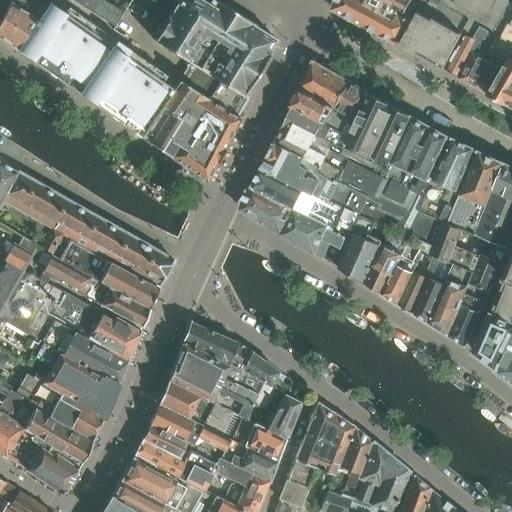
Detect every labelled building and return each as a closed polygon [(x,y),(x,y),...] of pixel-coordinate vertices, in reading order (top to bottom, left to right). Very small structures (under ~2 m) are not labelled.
[(0,38),(18,51),(46,3),(40,0),(11,0),(0,21),(0,38)] [(103,0),(71,0),(114,27),(123,13),(103,0)] [(241,119),(240,118),(249,100),(248,97),(245,96),(272,52),(271,51),(277,40),(256,26),(256,25),(215,0),(179,0),(154,41),(190,63),(219,82),(208,100),(241,120),(241,119)] [(336,0),(333,9),(400,46),(401,45),(423,0),(428,0),(438,6),(441,0),(336,0)] [(481,27),(493,34),(511,0),(441,0),(438,6),(430,1),(427,0),(423,0),(401,45),(445,69),(464,34),(474,39),(481,27)] [(18,51),(31,60),(143,138),(174,90),(126,57),(130,51),(117,41),(112,47),(65,15),(66,14),(50,4),(49,5),(46,3),(18,51)] [(511,26),(508,24),(500,38),(511,44),(511,26)] [(468,82),(493,35),(481,27),(474,39),(464,34),(445,69),(468,82)] [(507,60),(511,51),(511,44),(493,35),(468,82),(488,93),(496,78),(504,65),(507,60)] [(511,51),(507,60),(504,65),(496,78),(488,93),(488,94),(491,95),(495,97),(497,98),(507,103),(510,105),(511,105),(511,51)] [(190,63),(178,81),(180,82),(208,100),(219,82),(190,63)] [(302,88),(334,108),(337,110),(352,83),(320,65),(320,66),(313,68),(312,67),(302,88)] [(207,182),(241,120),(208,100),(180,82),(174,90),(143,138),(207,183),(208,182),(207,182)] [(394,106),(352,83),(337,110),(334,108),(325,125),(350,138),(341,155),(364,168),(384,178),(412,116),(394,106)] [(325,125),(334,108),(302,88),(292,107),(325,125)] [(292,107),(276,143),(322,166),(317,173),(335,182),(337,180),(371,195),(375,197),(384,178),(364,168),(341,155),(350,138),(325,125),(292,107)] [(448,137),(412,116),(384,178),(375,197),(371,195),(362,215),(377,221),(407,233),(406,234),(407,234),(430,186),(426,184),(448,137)] [(479,151),(453,139),(430,186),(407,234),(407,235),(433,246),(443,222),(449,224),(461,200),(457,198),(479,151)] [(276,143),(262,168),(360,215),(362,215),(371,195),(337,180),(335,182),(317,173),(322,166),(276,143)] [(504,164),(479,151),(457,198),(461,200),(486,211),(504,164)] [(182,217),(184,214),(164,187),(118,157),(116,158),(111,165),(111,167),(116,175),(155,203),(182,217)] [(16,170),(0,160),(0,200),(14,176),(13,175),(16,170)] [(511,238),(511,167),(504,164),(486,211),(461,200),(449,224),(508,248),(511,238)] [(351,236),(360,215),(262,168),(250,191),(243,205),(244,211),(258,219),(275,229),(283,214),(288,217),(290,212),(327,231),(328,230),(343,237),(344,233),(351,236)] [(173,260),(18,171),(1,202),(50,230),(48,235),(41,248),(52,255),(59,241),(62,236),(70,239),(158,288),(173,260)] [(314,252),(327,231),(290,212),(288,217),(283,214),(275,229),(314,252)] [(449,224),(443,222),(433,246),(430,253),(435,255),(454,264),(429,323),(448,335),(470,285),(485,249),(504,257),(508,248),(449,224)] [(356,228),(351,240),(351,241),(339,267),(366,284),(387,243),(356,228)] [(341,248),(347,250),(351,241),(343,237),(328,230),(327,231),(314,252),(324,258),(331,242),(341,248)] [(418,247),(392,233),(387,243),(366,284),(383,294),(401,259),(413,265),(415,262),(422,248),(418,247)] [(0,312),(23,272),(37,247),(22,238),(18,245),(13,243),(2,262),(3,262),(0,267),(0,312)] [(67,245),(59,259),(149,308),(156,294),(158,288),(70,239),(67,245)] [(489,292),(504,257),(485,249),(470,285),(489,292)] [(454,264),(435,255),(428,271),(433,273),(414,314),(429,323),(454,264)] [(149,308),(59,259),(52,256),(38,279),(46,283),(50,277),(94,302),(117,313),(142,327),(149,308)] [(419,264),(415,262),(413,265),(401,259),(383,294),(399,304),(415,271),(419,264)] [(511,321),(511,262),(502,288),(503,289),(496,305),(495,304),(492,313),(493,314),(511,321)] [(415,271),(399,304),(414,314),(433,273),(428,271),(427,270),(424,276),(415,271)] [(84,340),(126,363),(140,331),(115,316),(113,321),(63,292),(46,283),(38,279),(27,272),(26,273),(23,272),(0,312),(0,318),(25,333),(26,332),(38,340),(51,318),(71,329),(86,337),(84,340)] [(489,292),(470,285),(448,335),(466,346),(489,292)] [(511,336),(511,321),(493,314),(492,313),(475,352),(498,370),(511,336)] [(38,340),(117,385),(126,363),(84,340),(86,337),(71,329),(51,318),(38,340)] [(228,365),(238,343),(190,322),(183,342),(228,365)] [(511,380),(511,341),(500,371),(511,380)] [(261,382),(242,373),(228,365),(183,342),(182,342),(174,364),(251,403),(261,382)] [(117,385),(43,343),(38,352),(55,361),(45,378),(42,382),(103,417),(117,385)] [(251,353),(238,343),(228,365),(242,373),(251,353)] [(0,368),(1,369),(2,370),(10,354),(0,348),(0,368)] [(291,398),(298,386),(251,353),(242,373),(261,382),(283,394),(291,398)] [(283,394),(261,382),(251,403),(174,364),(168,380),(232,413),(266,428),(283,394)] [(29,401),(27,405),(91,442),(103,417),(42,382),(45,378),(36,373),(33,378),(25,374),(14,392),(29,401)] [(232,413),(168,380),(158,404),(237,443),(241,435),(225,427),(232,413)] [(298,386),(291,398),(283,394),(266,429),(286,437),(305,391),(298,385),(298,386)] [(78,468),(91,442),(27,405),(29,401),(14,392),(10,389),(6,395),(0,404),(0,412),(22,429),(19,434),(23,437),(43,449),(42,451),(57,460),(59,456),(78,468)] [(353,427),(317,403),(314,411),(312,414),(310,417),(310,421),(295,458),(278,499),(301,509),(316,469),(334,477),(338,467),(338,466),(353,427)] [(244,446),(237,443),(158,404),(150,424),(205,451),(217,458),(234,466),(244,446)] [(19,434),(22,429),(0,412),(0,452),(5,456),(19,434)] [(286,437),(266,429),(266,428),(232,413),(225,427),(241,435),(237,443),(244,446),(277,462),(286,437)] [(205,451),(150,424),(142,439),(182,458),(185,451),(214,464),(217,458),(205,451)] [(372,442),(353,427),(338,466),(341,468),(339,472),(349,475),(342,494),(340,494),(340,497),(349,500),(372,442)] [(5,456),(59,493),(66,490),(78,468),(59,456),(57,460),(42,451),(43,449),(23,437),(19,434),(5,456)] [(182,458),(142,439),(135,455),(204,491),(212,474),(234,484),(226,501),(250,511),(256,511),(268,484),(234,466),(217,458),(214,464),(185,451),(182,458)] [(391,511),(408,472),(372,442),(349,500),(340,497),(326,491),(317,511),(355,511),(356,511),(359,511),(376,511),(378,508),(387,511),(391,511)] [(268,483),(277,462),(244,446),(234,466),(268,483)] [(192,490),(133,458),(121,481),(174,511),(176,508),(175,507),(183,491),(189,496),(192,490)] [(421,511),(430,491),(412,476),(398,511),(421,511)] [(176,511),(174,511),(121,481),(112,497),(138,511),(176,511)] [(50,511),(5,482),(0,489),(0,511),(6,504),(18,511),(50,511)] [(456,511),(430,491),(421,511),(456,511)] [(214,496),(205,511),(247,511),(226,501),(214,496)] [(102,511),(138,511),(112,497),(102,511)]
